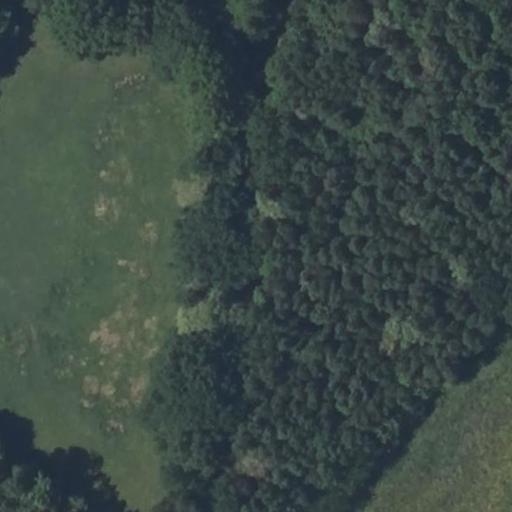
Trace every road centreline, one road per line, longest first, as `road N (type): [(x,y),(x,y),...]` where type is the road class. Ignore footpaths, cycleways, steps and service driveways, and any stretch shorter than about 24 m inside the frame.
road 1 (track): [(207,511),(252,340),(253,55),(270,0)]
road 2 (track): [(253,55),(146,0)]
